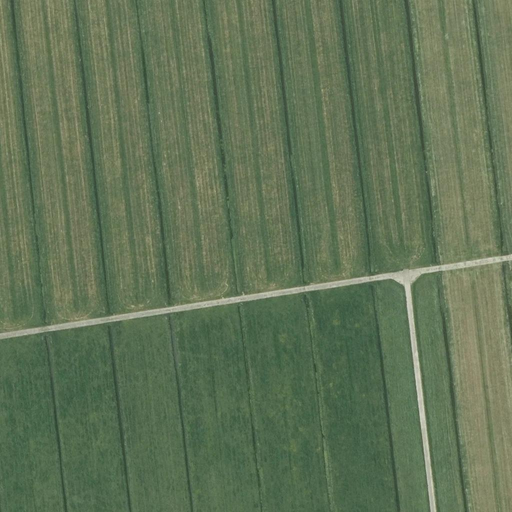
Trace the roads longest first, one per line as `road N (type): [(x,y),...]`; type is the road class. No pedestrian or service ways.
road 1 (track): [(0,333),(399,276),(495,254)]
road 2 (track): [(427,511),(399,276)]
